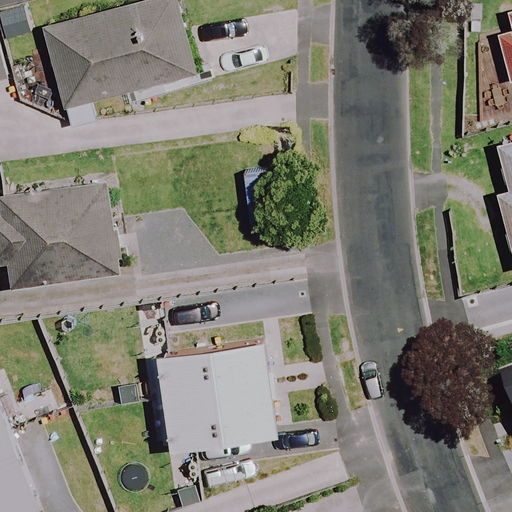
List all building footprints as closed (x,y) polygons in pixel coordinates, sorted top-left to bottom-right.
[(185,0),(136,0),(49,21),(70,104),(203,72),(185,0)] [(511,5),(500,8),(511,52),(511,5)] [(511,137),(503,139),(511,175),(511,188),(499,192),(511,243),(511,137)] [(126,269),(114,177),(6,190),(9,209),(0,210),(0,259),(13,258),(16,283),(126,269)] [(169,511),(126,335),(42,356),(71,474),(45,480),(53,511),(169,511)]
